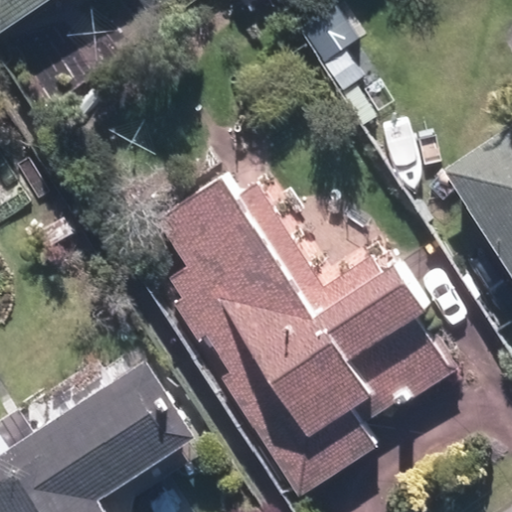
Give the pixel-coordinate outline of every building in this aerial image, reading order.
[(0,0),(0,1),(5,10),(20,0),(0,0)] [(171,63),(133,0),(123,0),(9,68),(49,135),(171,63)] [(449,62),(409,0),(375,21),(414,84),(449,62)] [(511,131),(447,171),(511,274),(511,131)] [(462,200),(439,163),(404,186),(428,223),(462,200)] [(203,258),(180,272),(192,292),(185,297),(210,335),(217,330),(241,366),(232,372),(309,490),(392,437),(378,416),(469,358),(436,307),(454,296),(423,248),(338,303),(248,165),(174,213),(203,258)] [(140,511),(124,485),(219,424),(171,349),(75,410),(0,458),(0,488),(15,511),(140,511)]
